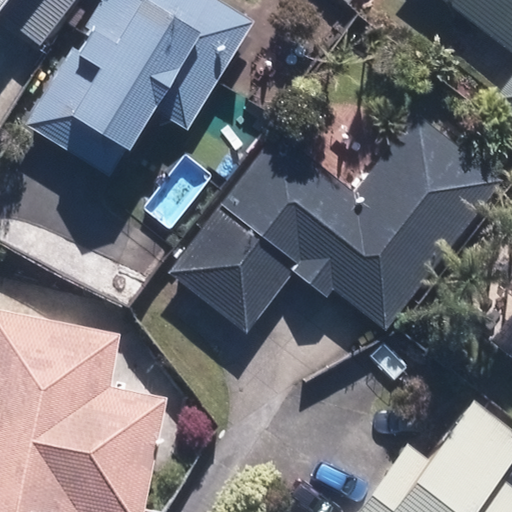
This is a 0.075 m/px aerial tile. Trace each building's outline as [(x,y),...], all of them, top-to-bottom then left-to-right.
[(0,0),(0,14),(38,45),(74,0),(0,0)] [(249,14),(222,0),(90,0),(28,121),(114,165),(140,114),(185,138),(249,14)] [(511,128),(511,0),(431,0),(506,59),(474,99),(511,128)] [(350,192),(271,136),(162,291),(251,353),(295,290),(372,344),(494,171),(408,110),(350,192)] [(126,337),(0,307),(0,511),(50,511),(51,510),(60,511),(144,511),(172,397),(115,384),(126,337)] [(511,511),(511,476),(511,477),(511,476),(511,423),(471,395),(426,459),(401,441),(351,511),(511,511)]
